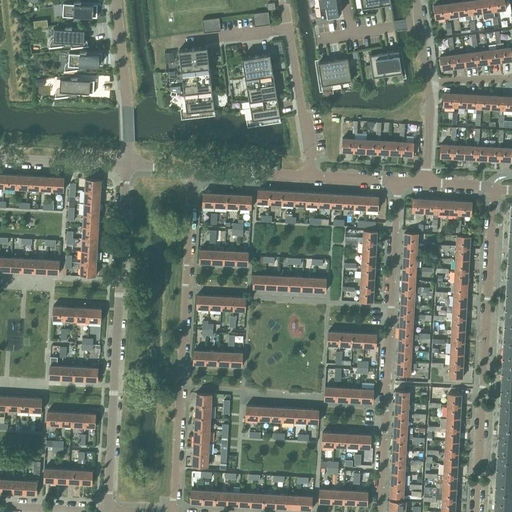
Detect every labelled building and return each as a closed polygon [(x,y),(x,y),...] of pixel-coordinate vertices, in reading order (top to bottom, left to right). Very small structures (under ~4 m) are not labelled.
[(64,3),(64,14),(63,14),(63,15),(74,16),(74,19),(73,19),(73,20),(81,19),(81,18),(80,18),(80,16),(97,17),(97,16),(96,16),(97,5),(98,5),(98,4),(81,3),(81,0),(82,0),(81,0),(74,0),(74,1),(75,1),(75,3),(64,2),(64,3)] [(360,0),(362,8),(381,5),(379,0),(360,0)] [(469,0),(458,2),(460,15),(466,14),(467,20),(472,19),(469,0)] [(481,0),(470,0),(469,0),(472,19),(473,19),(477,18),(477,13),(483,12),(481,0)] [(494,10),(493,0),(481,0),(483,12),(494,10)] [(505,0),(493,0),(494,10),(507,9),(505,0)] [(458,2),(446,3),(448,17),(460,15),(458,2)] [(434,5),(436,18),(448,17),(446,3),(434,5)] [(320,7),(321,17),(327,16),(328,22),(334,21),(333,16),(339,15),(338,4),(320,7)] [(269,11),(262,12),(263,25),(270,24),(269,11)] [(263,25),(262,12),(253,13),(255,26),(263,25)] [(220,17),(211,18),(213,31),(221,30),(220,17)] [(213,31),(211,18),(203,19),(204,32),(213,31)] [(34,20),(35,27),(49,26),(48,19),(34,20)] [(50,42),(50,43),(50,45),(50,46),(50,47),(49,47),(49,48),(71,45),(71,47),(71,48),(89,46),(89,45),(88,45),(88,44),(88,43),(88,42),(88,41),(87,40),(86,39),(85,38),(84,37),(84,31),(85,31),(85,30),(72,29),(72,26),(73,26),(73,25),(65,26),(65,27),(66,27),(66,29),(55,28),(55,29),(55,37),(54,37),(53,37),(52,38),(52,39),(51,39),(50,41),(50,42)] [(498,43),(499,48),(501,61),(511,59),(511,50),(511,46),(504,47),(503,42),(500,43),(498,43)] [(215,111),(207,46),(179,49),(187,114),(215,111)] [(499,48),(487,50),(489,63),(501,61),(499,48)] [(80,50),(80,51),(81,51),(81,52),(69,52),(69,53),(70,53),(70,60),(68,61),(67,61),(67,62),(66,63),(65,64),(65,65),(65,66),(65,67),(64,67),(64,68),(65,69),(65,70),(64,70),(64,71),(86,68),(86,66),(99,66),(98,66),(99,54),(100,53),(87,53),(87,50),(88,50),(87,49),(80,50)] [(382,65),(384,75),(393,74),(393,79),(403,77),(399,50),(388,51),(390,64),(382,65)] [(487,50),(476,51),(478,64),(489,63),(487,50)] [(368,78),(384,75),(382,65),(390,64),(388,51),(369,54),(371,64),(366,65),(368,78)] [(476,51),(464,53),(466,66),(478,64),(476,51)] [(174,52),(165,53),(166,62),(175,61),(174,52)] [(242,57),(252,121),(280,117),(270,53),(242,57)] [(464,53),(453,54),(454,68),(466,66),(464,53)] [(454,68),(453,54),(440,56),(442,69),(454,68)] [(348,58),(329,60),(331,73),(339,72),(341,82),(352,80),(348,58)] [(331,73),(329,60),(318,62),(323,90),(333,88),(332,83),(341,82),(339,72),(331,73)] [(60,87),(59,88),(58,89),(57,89),(56,90),(56,91),(56,92),(55,93),(55,94),(55,95),(56,97),(55,97),(55,98),(77,95),(77,94),(77,92),(94,93),(93,93),(94,81),(95,80),(78,80),(78,77),(78,76),(71,76),(71,77),(72,77),(72,79),(60,78),(60,79),(61,79),(61,87),(60,87)] [(443,105),(455,106),(456,93),(444,92),(443,105)] [(455,106),(467,107),(468,93),(456,93),(455,106)] [(467,107),(479,107),(479,94),(468,93),(467,107)] [(479,107),(490,108),(491,95),(479,94),(479,107)] [(490,108),(502,109),(503,95),(491,95),(490,108)] [(511,95),(503,95),(502,109),(511,109),(511,95)] [(342,151),(353,152),(354,138),(343,138),(342,151)] [(353,152),(365,152),(366,139),(354,138),(353,152)] [(365,152),(377,153),(378,140),(366,139),(365,152)] [(377,153),(389,154),(390,140),(378,140),(377,153)] [(389,154),(401,154),(402,141),(390,140),(389,154)] [(402,141),(401,154),(413,155),(414,142),(402,141)] [(440,157),(452,157),(453,144),(441,143),(440,157)] [(452,157),(463,158),(464,145),(453,144),(452,157)] [(463,158),(476,159),(476,145),(464,145),(463,158)] [(476,159),(488,159),(489,146),(476,145),(476,159)] [(488,159),(499,160),(500,147),(489,146),(488,159)] [(511,147),(500,147),(499,160),(511,161),(511,155),(511,147)] [(3,187),(16,188),(16,174),(4,174),(3,187)] [(16,188),(28,188),(28,175),(16,174),(16,188)] [(28,188),(40,189),(40,175),(28,175),(28,188)] [(40,189),(52,190),(52,176),(40,175),(40,189)] [(52,176),(52,190),(64,190),(65,177),(52,176)] [(86,178),(85,190),(101,190),(101,179),(86,178)] [(257,203),(270,203),(270,190),(258,189),(257,203)] [(85,190),(85,202),(100,203),(101,190),(85,190)] [(270,203),(281,204),(282,190),(270,190),(270,203)] [(281,204),(294,205),(294,191),(282,190),(281,204)] [(294,205),(306,205),(307,192),(294,191),(294,205)] [(203,205),(215,206),(216,193),(203,192),(203,205)] [(306,205),(318,206),(319,192),(307,192),(306,205)] [(318,206),(330,207),(331,193),(319,192),(318,206)] [(215,206),(227,207),(228,193),(216,193),(215,206)] [(227,207),(239,207),(240,194),(228,193),(227,207)] [(330,207),(342,207),(343,194),(331,193),(330,207)] [(240,194),(239,207),(251,208),(252,195),(240,194)] [(342,207),(354,208),(355,194),(343,194),(342,207)] [(354,208),(366,209),(367,195),(355,194),(354,208)] [(367,195),(366,209),(379,209),(379,196),(367,195)] [(412,212),(424,212),(425,199),(413,198),(412,212)] [(434,213),(433,219),(436,219),(437,199),(425,199),(424,212),(434,213)] [(437,199),(436,219),(438,219),(438,213),(448,214),(448,200),(437,199)] [(448,200),(448,214),(459,214),(460,200),(448,200)] [(460,200),(459,214),(472,215),(473,201),(460,200)] [(85,202),(84,214),(99,215),(100,203),(85,202)] [(84,214),(83,226),(99,227),(99,215),(84,214)] [(83,226),(83,238),(98,239),(99,227),(83,226)] [(357,239),(357,242),(363,242),(377,243),(377,230),(364,230),(363,237),(358,237),(357,239)] [(405,232),(404,244),(418,245),(418,233),(405,232)] [(457,235),(456,247),(470,247),(471,235),(457,235)] [(83,238),(82,250),(97,251),(98,239),(83,238)] [(363,242),(362,254),(376,255),(377,243),(363,242)] [(404,244),(403,256),(417,256),(418,245),(404,244)] [(456,247),(456,258),(469,259),(470,247),(456,247)] [(199,262),(212,263),(213,249),(200,248),(199,262)] [(212,263),(224,263),(225,250),(213,249),(212,263)] [(82,250),(81,262),(97,263),(97,251),(82,250)] [(224,263),(236,264),(237,251),(225,250),(224,263)] [(237,251),(236,264),(248,265),(249,251),(237,251)] [(362,254),(362,266),(375,267),(376,255),(362,254)] [(0,270),(11,271),(12,257),(0,256),(0,270)] [(403,256),(403,268),(416,268),(417,256),(403,256)] [(11,271),(23,271),(24,258),(12,257),(11,271)] [(23,271),(35,272),(36,258),(24,258),(23,271)] [(35,272),(47,273),(48,259),(36,258),(35,272)] [(456,258),(455,270),(469,271),(469,259),(456,258)] [(48,259),(47,273),(59,273),(60,259),(48,259)] [(97,263),(81,262),(81,274),(96,275),(97,263)] [(362,266),(361,277),(375,278),(375,267),(362,266)] [(403,268),(402,279),(416,280),(416,268),(403,268)] [(455,270),(454,282),(468,283),(469,271),(455,270)] [(253,287),(265,288),(266,274),(254,273),(253,287)] [(265,288),(277,288),(278,275),(266,274),(265,288)] [(277,288),(289,289),(290,275),(278,275),(277,288)] [(289,289),(302,290),(303,276),(290,275),(289,289)] [(302,290),(314,290),(315,277),(303,276),(302,290)] [(315,277),(314,290),(326,291),(327,277),(315,277)] [(361,277),(361,289),(374,289),(375,278),(361,277)] [(402,279),(402,291),(415,292),(421,292),(421,290),(421,285),(415,285),(416,280),(402,279)] [(454,282),(454,294),(467,295),(468,283),(454,282)] [(374,289),(361,289),(360,301),(373,302),(374,289)] [(402,291),(401,303),(414,303),(415,292),(402,291)] [(197,307),(209,308),(210,295),(198,294),(197,307)] [(454,294),(453,306),(467,307),(467,295),(454,294)] [(209,308),(221,309),(222,295),(210,295),(209,308)] [(221,309),(233,309),(234,296),(222,295),(221,309)] [(234,296),(233,309),(246,310),(246,297),(234,296)] [(401,303),(400,314),(414,315),(414,303),(401,303)] [(53,319),(65,319),(66,306),(54,305),(53,319)] [(65,319),(78,320),(78,306),(66,306),(65,319)] [(78,320),(89,321),(90,307),(78,306),(78,320)] [(448,313),(447,318),(466,319),(467,307),(453,306),(453,313),(448,313)] [(90,307),(89,321),(101,322),(102,308),(90,307)] [(400,314),(400,326),(413,327),(414,315),(400,314)] [(452,323),(452,329),(465,330),(466,319),(447,318),(447,323),(452,323)] [(400,326),(399,338),(412,338),(417,339),(418,334),(413,333),(413,327),(400,326)] [(452,329),(451,341),(465,342),(465,330),(452,329)] [(327,344),(340,345),(340,331),(328,330),(327,344)] [(340,345),(352,345),(352,332),(340,331),(340,345)] [(511,331),(505,331),(503,363),(511,363),(511,331)] [(352,345),(364,346),(365,332),(352,332),(352,345)] [(365,332),(364,346),(377,347),(377,333),(365,332)] [(399,338),(398,350),(412,350),(412,338),(399,338)] [(451,341),(450,353),(464,354),(465,342),(451,341)] [(193,363),(206,363),(207,350),(194,349),(193,363)] [(206,363),(218,364),(219,351),(207,350),(206,363)] [(398,350),(398,361),(411,362),(412,350),(398,350)] [(218,364),(230,365),(231,351),(219,351),(218,364)] [(231,351),(230,365),(243,365),(243,352),(231,351)] [(450,353),(450,365),(463,366),(464,354),(450,353)] [(50,378),(62,379),(63,365),(58,365),(59,356),(51,356),(51,364),(50,378)] [(411,362),(398,361),(397,374),(410,375),(411,368),(417,368),(417,365),(423,366),(423,361),(417,361),(417,362),(411,362)] [(87,366),(86,380),(98,381),(99,367),(99,364),(93,363),(93,367),(87,366)] [(511,363),(503,363),(501,395),(511,395),(511,363)] [(62,379),(74,379),(75,366),(63,365),(62,379)] [(463,366),(450,365),(449,377),(463,378),(463,366)] [(74,379),(86,380),(87,366),(75,366),(74,379)] [(324,399),(337,400),(337,386),(325,386),(324,399)] [(337,400),(349,401),(350,387),(337,386),(337,400)] [(349,401),(361,401),(362,388),(350,387),(349,401)] [(362,388),(361,401),(373,402),(374,388),(362,388)] [(396,390),(395,402),(409,403),(410,391),(396,390)] [(197,392),(196,405),(211,406),(212,393),(197,392)] [(443,405),(448,405),(461,406),(462,394),(448,393),(448,400),(443,400),(443,405)] [(6,409),(18,410),(19,396),(6,395),(6,409)] [(511,395),(501,395),(499,427),(511,427),(511,395)] [(18,410),(30,410),(31,397),(19,396),(18,410)] [(31,397),(30,410),(42,411),(43,398),(31,397)] [(395,402),(395,414),(408,415),(409,403),(395,402)] [(196,405),(195,417),(211,418),(211,406),(196,405)] [(246,418),(258,419),(259,405),(246,405),(246,418)] [(258,419),(270,420),(271,406),(259,405),(258,419)] [(448,405),(447,417),(460,417),(461,406),(448,405)] [(270,420),(282,420),(283,407),(271,406),(270,420)] [(282,420),(294,421),(295,407),(283,407),(282,420)] [(294,421),(306,422),(307,408),(295,407),(294,421)] [(307,408),(306,422),(319,422),(320,409),(307,408)] [(59,424),(60,411),(48,410),(47,428),(53,428),(53,424),(59,424)] [(72,412),(60,411),(59,424),(71,425),(72,412)] [(84,412),(72,412),(71,425),(83,426),(84,412)] [(96,413),(84,412),(83,426),(96,426),(96,413)] [(395,414),(394,426),(408,427),(408,415),(395,414)] [(195,417),(195,429),(210,430),(211,418),(195,417)] [(447,417),(446,429),(460,429),(460,417),(447,417)] [(394,426),(393,438),(407,438),(412,439),(412,434),(407,433),(408,427),(394,426)] [(511,427),(499,427),(497,459),(511,459),(511,427)] [(195,429),(194,441),(209,442),(210,430),(195,429)] [(446,429),(446,440),(459,441),(460,429),(446,429)] [(322,445),(334,446),(335,432),(323,431),(322,445)] [(334,446),(346,446),(347,433),(335,432),(334,446)] [(346,446),(359,447),(359,433),(347,433),(346,446)] [(359,433),(359,447),(371,448),(372,434),(359,433)] [(393,438),(393,449),(406,450),(407,438),(393,438)] [(446,440),(445,452),(458,453),(459,441),(446,440)] [(194,441),(193,453),(209,454),(209,442),(194,441)] [(393,449),(392,461),(406,462),(406,450),(393,449)] [(445,452),(444,464),(458,465),(458,453),(445,452)] [(209,454),(193,453),(193,465),(208,466),(209,454)] [(511,459),(497,459),(496,491),(511,491),(511,459)] [(29,460),(28,466),(34,466),(34,473),(40,474),(41,461),(34,461),(34,460),(29,460)] [(392,461),(391,473),(405,474),(405,467),(410,467),(411,462),(406,462),(392,461)] [(444,464),(444,476),(457,476),(458,465),(444,464)] [(44,481),(56,482),(57,468),(45,467),(44,481)] [(56,482),(68,482),(69,468),(57,468),(56,482)] [(68,482),(80,483),(81,469),(69,468),(68,482)] [(81,469),(80,483),(93,484),(93,470),(81,469)] [(391,473),(391,485),(404,486),(405,474),(391,473)] [(438,482),(438,487),(443,487),(456,488),(457,476),(444,476),(443,482),(438,482)] [(1,492),(13,493),(14,479),(2,478),(1,492)] [(13,493),(26,493),(27,480),(14,479),(13,493)] [(27,480),(26,493),(37,494),(38,480),(27,480)] [(404,486),(391,485),(390,497),(404,497),(404,495),(404,486)] [(437,499),(442,499),(456,500),(456,488),(443,487),(443,494),(438,494),(437,499)] [(319,501),(331,502),(332,488),(320,488),(319,501)] [(331,502),(343,503),(344,489),(332,488),(331,502)] [(191,502),(203,503),(203,489),(191,489),(191,502)] [(203,503),(215,503),(216,490),(203,489),(203,503)] [(343,503),(355,503),(356,490),(344,489),(343,503)] [(215,503),(227,504),(228,491),(216,490),(215,503)] [(356,490),(355,503),(368,504),(369,491),(356,490)] [(227,504),(239,505),(240,491),(228,491),(227,504)] [(239,505),(251,505),(252,492),(240,491),(239,505)] [(511,511),(511,491),(496,491),(494,511),(511,511)] [(251,505),(263,506),(264,493),(252,492),(251,505)] [(263,506),(275,507),(276,493),(264,493),(263,506)] [(275,507),(287,507),(288,494),(276,493),(275,507)] [(287,507),(300,508),(300,495),(288,494),(287,507)] [(300,495),(300,508),(312,509),(313,495),(300,495)] [(390,499),(389,511),(405,511),(406,500),(390,499)] [(442,499),(442,511),(455,511),(456,500),(442,499)]
